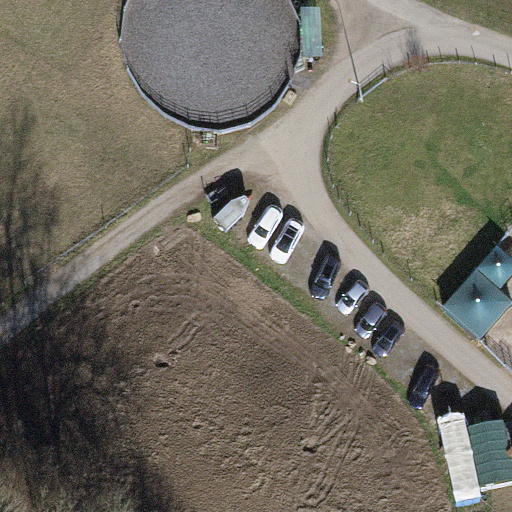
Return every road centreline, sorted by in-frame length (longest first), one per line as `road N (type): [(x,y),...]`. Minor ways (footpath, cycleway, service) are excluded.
road 1 (track): [(449,37),(382,61),(337,90),(303,129),(305,189),(375,278),(511,403)]
road 2 (track): [(0,341),(131,232),(303,129)]
road 3 (track): [(381,0),(511,59)]
